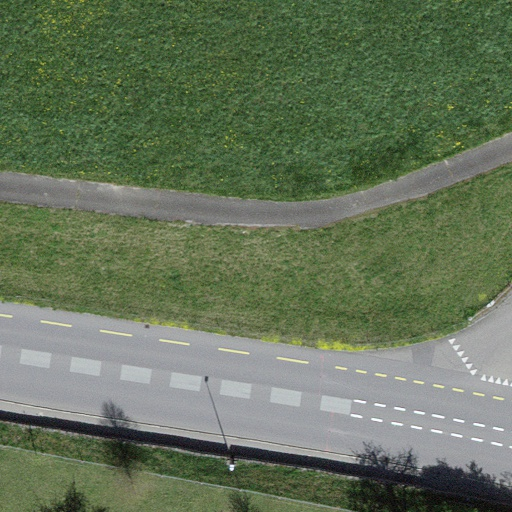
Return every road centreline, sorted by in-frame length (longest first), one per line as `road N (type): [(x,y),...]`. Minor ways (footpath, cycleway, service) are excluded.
road 1 (track): [(511,149),(363,208),(322,214),(273,216),(0,184)]
road 2 (secondary): [(0,353),(511,438)]
